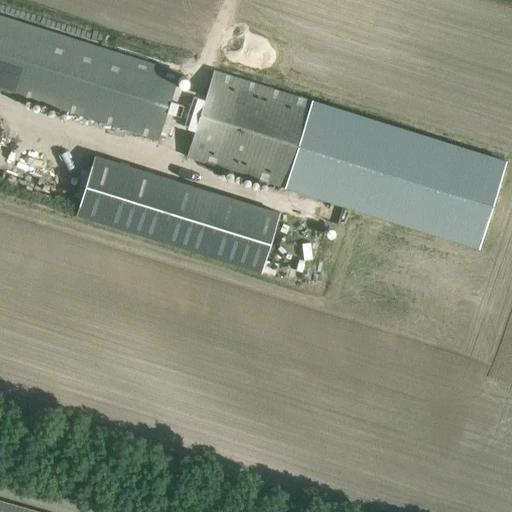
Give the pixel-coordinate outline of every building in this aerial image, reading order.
[(0,87),(114,123),(160,137),(181,72),(0,15),(0,87)] [(315,101),(214,69),(188,156),(287,187),(315,101)] [(479,247),(506,161),(315,101),(301,145),(288,187),(479,247)] [(96,154),(79,210),(78,213),(262,271),(280,212),(96,154)] [(40,511),(0,500),(0,511),(40,511)]
